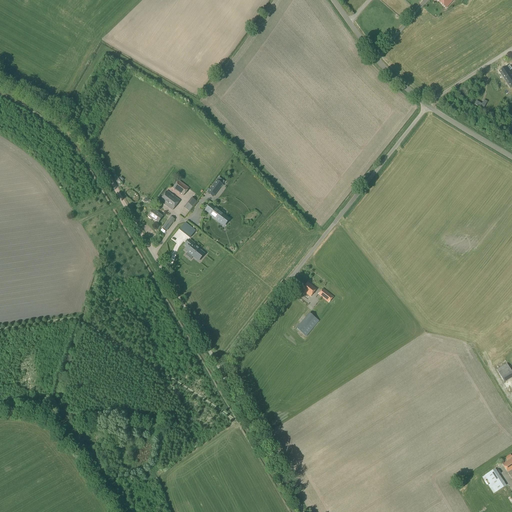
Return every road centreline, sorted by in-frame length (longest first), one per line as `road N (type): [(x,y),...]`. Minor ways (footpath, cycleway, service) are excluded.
road 1 (unclassified): [(216,365),(426,106)]
road 2 (track): [(0,81),(65,123),(136,224)]
road 3 (track): [(302,511),(216,365)]
road 4 (unclassified): [(216,365),(136,224)]
road 5 (unclassified): [(426,106),(377,61),(332,0)]
